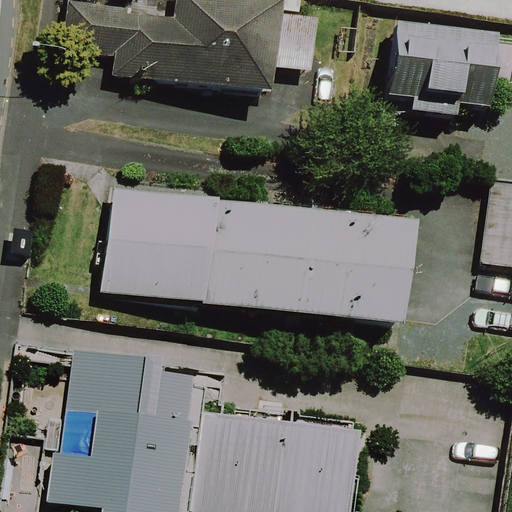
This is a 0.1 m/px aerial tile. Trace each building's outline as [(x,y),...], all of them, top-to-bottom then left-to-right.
[(246,116),(262,22),(164,6),(159,34),(112,26),(113,21),(58,11),(50,61),(102,69),(99,92),(246,116)] [(371,117),(468,130),(479,53),(382,40),(371,117)] [(511,199),(486,195),(472,273),(511,279),(511,199)] [(185,323),(371,358),(390,253),(201,218),(200,220),(105,203),(86,307),(184,325),(185,323)] [(75,511),(153,511),(171,389),(65,374),(57,434),(86,438),(75,511)] [(183,511),(336,511),(346,446),(196,425),(183,511)]
